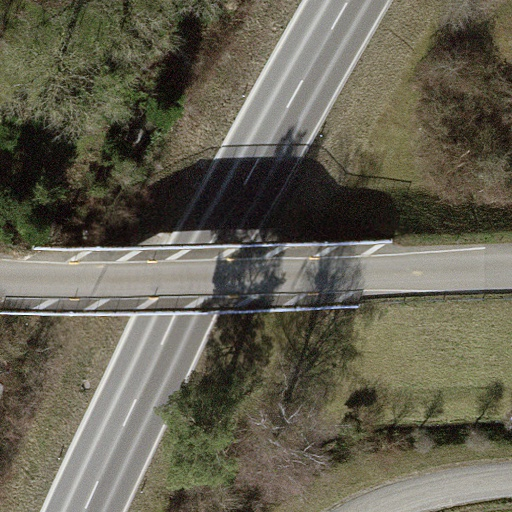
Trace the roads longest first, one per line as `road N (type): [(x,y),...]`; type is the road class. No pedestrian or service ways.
road 1 (secondary): [(352,0),(287,109),(80,511)]
road 2 (unclassified): [(0,278),(511,268)]
road 3 (track): [(370,511),(511,474)]
